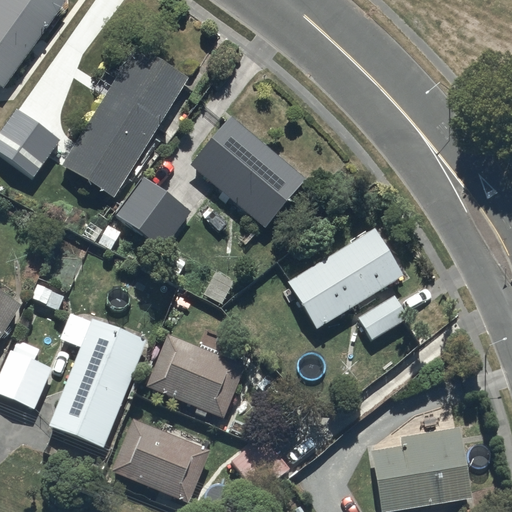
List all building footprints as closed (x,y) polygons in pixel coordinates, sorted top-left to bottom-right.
[(64,13),(45,0),(2,0),(0,4),(0,97),(2,99),(64,13)] [(112,206),(188,87),(136,53),(59,171),(112,206)] [(231,125),(190,173),(263,237),(305,189),(231,125)] [(142,184),(113,221),(159,258),(189,221),(142,184)] [(61,233),(30,304),(58,316),(66,297),(68,298),(91,246),(61,233)] [(373,236),(285,291),(315,338),(402,283),(373,236)] [(215,277),(203,302),(221,311),(234,286),(215,277)] [(0,300),(0,346),(21,314),(0,300)] [(396,301),(357,325),(370,348),(409,324),(396,301)] [(59,346),(79,353),(47,436),(104,458),(145,349),(69,320),(59,346)] [(168,342),(145,396),(195,417),(193,420),(203,425),(205,421),(221,428),(243,375),(168,342)] [(10,357),(0,377),(0,401),(33,417),(52,377),(10,357)] [(208,459),(130,427),(109,479),(187,511),(208,459)] [(401,454),(370,459),(379,511),(435,511),(470,506),(458,435),(399,446),(401,454)] [(260,443),(230,470),(249,492),(241,499),(250,509),(288,476),(260,443)]
